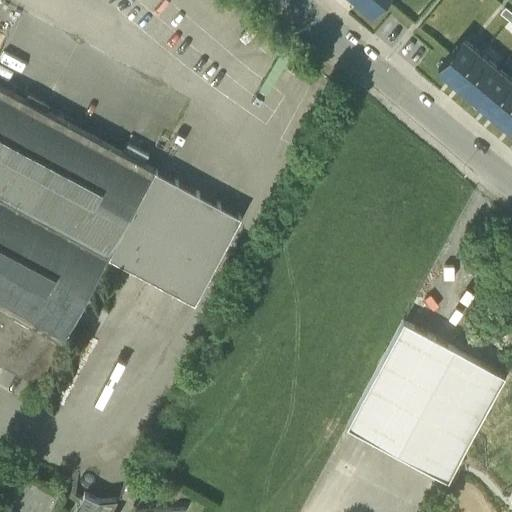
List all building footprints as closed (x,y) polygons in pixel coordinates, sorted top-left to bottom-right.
[(358,0),(372,11),(380,0),(358,0)] [(511,10),(505,5),(500,11),(509,19),(511,15),(511,10)] [(438,67),(456,82),(481,52),(463,37),(438,67)] [(498,67),(481,52),(456,82),(474,97),(498,67)] [(474,97),(491,112),(511,87),(511,78),(498,67),(474,97)] [(0,359),(38,380),(62,337),(63,338),(109,253),(195,299),(242,213),(155,166),(0,82),(0,359)] [(511,123),(511,87),(491,112),(509,127),(511,123)] [(405,315),(346,423),(450,478),(508,371),(405,315)] [(148,484),(154,472),(143,466),(137,478),(148,484)] [(84,491),(73,511),(183,511),(186,507),(135,509),(134,511),(110,511),(118,498),(100,499),(84,491)]
